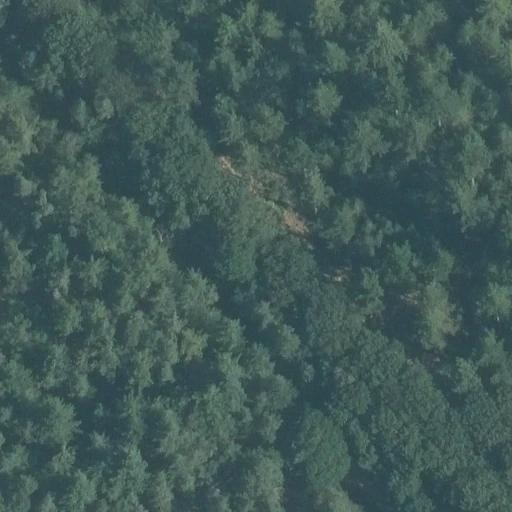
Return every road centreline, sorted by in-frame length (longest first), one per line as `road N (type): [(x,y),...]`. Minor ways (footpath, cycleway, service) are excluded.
road 1 (track): [(0,63),(280,375),(389,511)]
road 2 (track): [(331,383),(191,511)]
